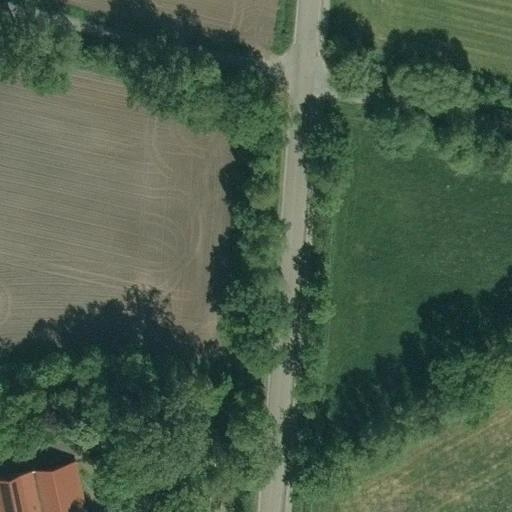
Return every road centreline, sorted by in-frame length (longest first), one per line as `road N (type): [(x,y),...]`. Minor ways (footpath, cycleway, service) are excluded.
road 1 (tertiary): [(301,79),(268,511)]
road 2 (residential): [(301,79),(0,3)]
road 3 (residential): [(511,130),(301,79)]
road 4 (unknown): [(119,414),(283,311)]
